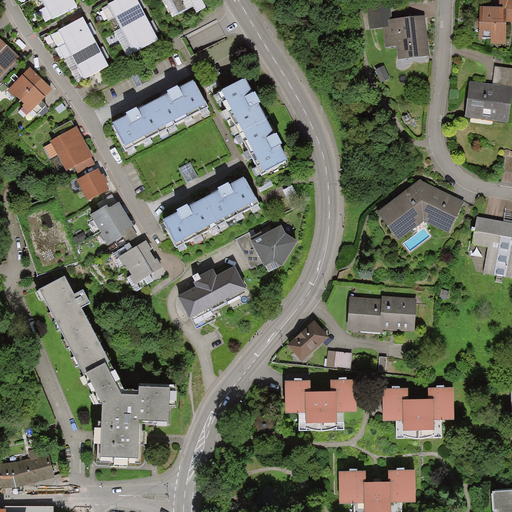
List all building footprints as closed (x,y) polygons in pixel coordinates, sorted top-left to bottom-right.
[(42,0),(46,8),(62,0),(42,0)] [(62,0),(46,8),(53,21),(78,8),(73,0),(62,0)] [(118,0),(108,6),(114,18),(140,5),(136,0),(118,0)] [(180,0),(173,4),(178,15),(194,7),(197,13),(208,8),(203,0),(180,0)] [(500,0),(500,8),(498,8),(482,8),(482,18),(477,21),(477,27),(482,29),(482,39),(506,39),(506,22),(511,21),(511,0),(509,1),(508,0),(500,0)] [(388,2),(371,3),(373,23),(390,22),(388,2)] [(114,18),(121,32),(147,19),(140,5),(114,18)] [(58,31),(65,45),(90,31),(83,18),(58,31)] [(121,32),(127,44),(153,30),(147,19),(121,32)] [(423,19),(386,23),(388,40),(399,39),(401,56),(427,53),(423,19)] [(127,44),(134,55),(159,42),(153,30),(127,44)] [(65,45),(71,56),(96,43),(90,31),(65,45)] [(0,77),(16,61),(19,58),(13,53),(0,40),(0,39),(0,77)] [(71,56),(77,67),(103,54),(96,43),(71,56)] [(77,67),(85,80),(109,66),(103,54),(77,67)] [(21,65),(16,61),(0,77),(0,79),(4,83),(21,65)] [(31,68),(11,88),(32,110),(52,89),(46,83),(35,72),(31,68)] [(506,120),(509,89),(511,88),(511,69),(502,68),(499,91),(487,90),(488,87),(473,85),(469,116),(506,120)] [(216,78),(208,82),(211,89),(219,85),(216,78)] [(242,80),(218,93),(228,112),(251,155),(261,175),(286,162),(279,148),(282,146),(275,135),(272,136),(256,106),(259,104),(254,93),(250,95),(242,80)] [(128,119),(113,126),(126,151),(209,108),(196,83),(181,91),(179,88),(167,94),(169,97),(145,110),(140,112),(138,110),(127,116),(128,119)] [(55,132),(58,137),(76,128),(73,122),(55,132)] [(58,137),(52,141),(68,170),(75,166),(92,156),(88,149),(80,135),(76,128),(58,137)] [(511,155),(506,155),(503,170),(511,171),(511,155)] [(92,156),(75,166),(79,174),(96,164),(92,156)] [(97,170),(78,180),(89,200),(108,190),(106,185),(109,183),(107,180),(104,175),(101,176),(97,170)] [(179,215),(164,223),(178,249),(260,205),(246,179),(233,187),(232,185),(221,190),(222,192),(220,194),(194,207),(191,209),(190,207),(178,213),(179,215)] [(420,184),(381,213),(399,237),(415,227),(409,217),(419,211),(433,218),(430,223),(450,232),(464,205),(420,184)] [(36,202),(15,209),(38,276),(78,263),(56,196),(36,202)] [(102,210),(93,215),(109,244),(118,239),(124,236),(121,232),(132,225),(119,204),(108,211),(106,207),(102,210)] [(511,222),(477,217),(472,244),(488,247),(484,272),(511,277),(511,222)] [(262,233),(251,238),(267,264),(273,260),(283,264),(297,242),(285,234),(282,227),(264,235),(262,233)] [(264,264),(247,233),(235,239),(239,246),(252,270),(264,264)] [(137,247),(121,257),(138,283),(155,272),(163,267),(158,259),(155,260),(149,250),(150,249),(146,242),(137,247)] [(198,286),(179,296),(190,318),(210,307),(212,311),(228,303),(226,299),(246,288),(235,267),(215,277),(212,271),(200,277),(198,273),(192,276),(198,286)] [(65,277),(42,289),(46,297),(43,299),(99,403),(102,403),(102,421),(98,421),(97,461),(141,464),(143,423),(169,425),(170,406),(176,405),(176,386),(140,384),(141,395),(122,395),(79,311),(90,304),(84,291),(74,295),(65,277)] [(0,285),(0,322),(3,329),(16,324),(0,285)] [(384,301),(350,299),(348,329),(361,329),(361,326),(383,327),(383,324),(384,301)] [(415,329),(417,300),(384,299),(384,301),(383,324),(403,325),(402,329),(415,329)] [(315,323),(290,345),(302,358),(317,344),(315,341),(325,333),(315,323)] [(26,348),(14,353),(43,426),(55,422),(26,348)] [(337,351),(329,351),(328,367),(336,367),(337,351)] [(345,352),(337,351),(336,367),(344,368),(345,352)] [(352,352),(345,352),(344,368),(351,368),(352,352)] [(388,357),(379,356),(378,371),(387,372),(388,357)] [(295,382),(286,382),(286,405),(294,405),(294,413),(299,413),(299,423),(307,423),(307,429),(314,431),(322,432),(330,431),(337,428),(337,423),(345,423),(345,411),(349,411),(349,404),(358,404),(357,379),(347,380),(347,377),(339,377),(339,380),(332,381),(332,390),(311,391),(311,381),(303,382),(303,378),(295,378),(295,382)] [(392,389),(383,389),(384,413),(391,413),(391,419),(396,419),(397,432),(404,431),(404,437),(411,438),(419,439),(427,438),(435,435),(434,430),(443,430),(442,420),(447,420),(447,413),(455,412),(454,388),(444,388),(444,385),(437,385),(437,388),(428,388),(429,399),(409,400),(408,388),(400,388),(400,386),(392,386),(392,389)] [(50,424),(42,428),(51,449),(59,446),(50,424)] [(19,463),(0,465),(0,489),(55,477),(50,454),(39,458),(36,449),(28,451),(31,459),(19,463)] [(350,472),(339,472),(339,496),(351,495),(351,502),(354,502),(354,511),(401,511),(403,511),(403,501),(406,501),(406,494),(416,494),(416,470),(406,470),(405,467),(398,467),(398,470),(389,470),(389,481),(366,482),(366,471),(359,471),(359,468),(350,468),(350,472)] [(511,511),(511,489),(492,491),(493,511),(511,511)]
